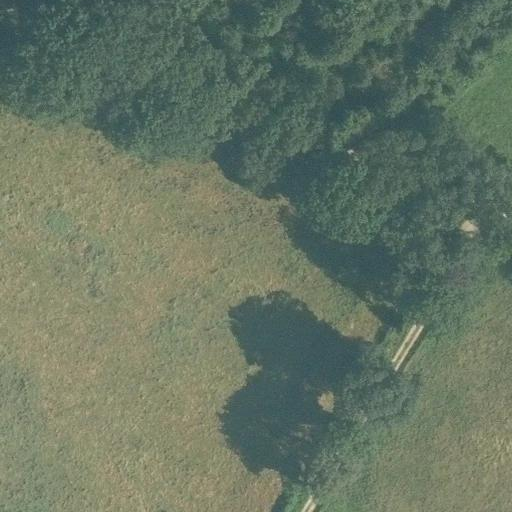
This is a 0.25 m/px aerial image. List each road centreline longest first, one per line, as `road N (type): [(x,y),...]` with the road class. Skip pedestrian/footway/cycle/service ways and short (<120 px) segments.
road 1 (track): [(0,2),(511,226)]
road 2 (track): [(483,213),(302,511)]
